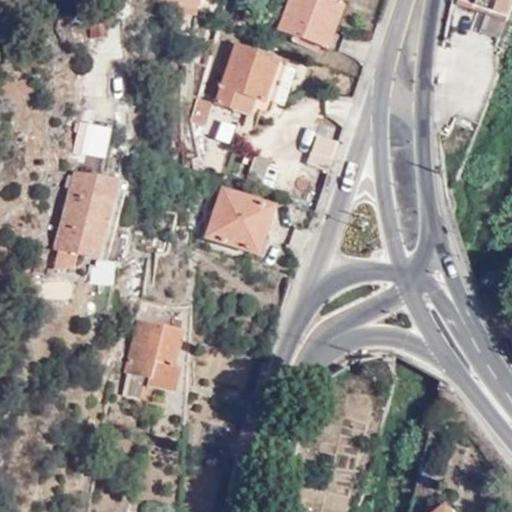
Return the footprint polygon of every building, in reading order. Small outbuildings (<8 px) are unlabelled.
[(148,0),(146,10),(200,20),(203,4),(209,6),(210,0),(148,0)] [(342,9),(323,0),(282,0),(273,25),(321,50),(342,9)] [(511,0),(458,0),(456,6),(504,24),(511,2),(511,0)] [(106,20),(93,19),(91,39),(104,40),(106,20)] [(286,65),(235,48),(215,106),(232,112),(236,106),(270,117),(286,65)] [(193,99),(192,121),(207,122),(208,99),(193,99)] [(78,123),(71,156),(107,163),(113,130),(78,123)] [(323,175),(334,144),(322,138),(314,154),(307,150),(302,166),(323,175)] [(254,158),(233,150),(223,175),(244,183),(254,158)] [(66,249),(89,253),(110,258),(127,185),(75,174),(59,248),(66,249)] [(273,210),(223,191),(207,236),(257,254),(273,210)] [(171,241),(183,244),(186,232),(198,235),(203,219),(181,211),(171,241)] [(86,267),(89,253),(66,249),(63,261),(86,267)] [(51,261),(43,259),(39,270),(48,271),(51,261)] [(92,284),(115,286),(116,267),(94,265),(92,284)] [(122,361),(134,365),(139,367),(137,375),(171,388),(181,367),(165,361),(177,327),(133,311),(118,359),(122,361)] [(127,391),(134,365),(122,361),(113,386),(127,391)]
